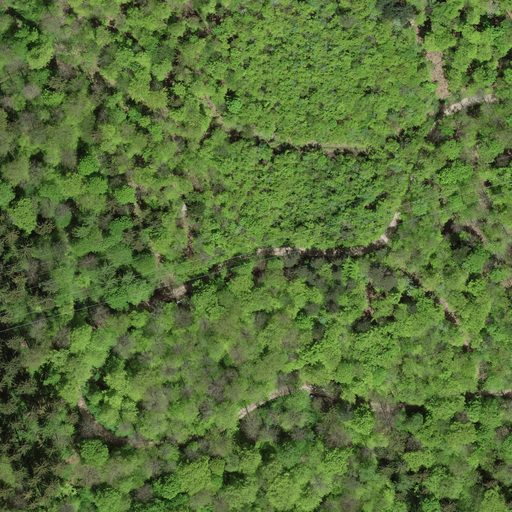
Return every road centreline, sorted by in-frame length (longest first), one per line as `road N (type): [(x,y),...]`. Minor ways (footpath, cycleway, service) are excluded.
road 1 (track): [(511,97),(465,101),(441,121),(382,242),(353,253),(244,255),(106,321),(86,342),(76,381),(91,422),(132,444),(190,442),(257,399),(289,389),(393,408),(511,394)]
road 2 (track): [(454,107),(368,148),(316,147),(226,134),(152,111),(75,64),(38,61),(0,77)]
road 3 (track): [(273,393),(211,459),(146,479),(116,505)]
